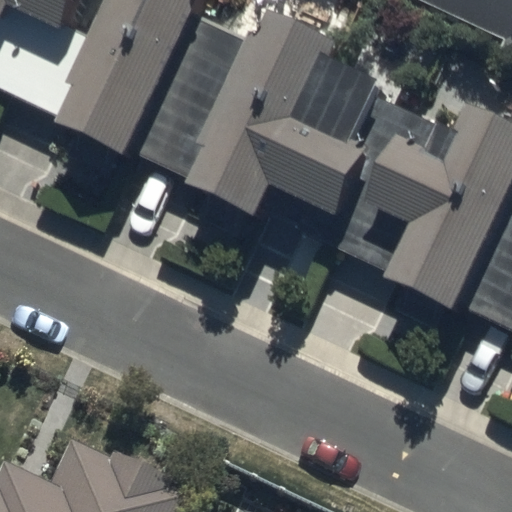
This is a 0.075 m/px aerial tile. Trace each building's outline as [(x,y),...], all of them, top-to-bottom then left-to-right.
[(0,0),(0,82),(55,108),(105,0),(0,0)] [(105,0),(55,108),(184,168),(250,28),(190,0),(105,0)] [(184,168),(337,239),(384,138),(355,124),(390,49),(283,0),(262,0),(250,28),(184,168)] [(511,0),(425,0),(511,40),(511,0)] [(337,239),(511,319),(511,102),(478,86),(451,139),(398,114),(384,138),(337,239)] [(0,511),(176,511),(188,489),(69,432),(44,485),(0,463),(0,511)] [(258,511),(239,503),(234,511),(258,511)]
